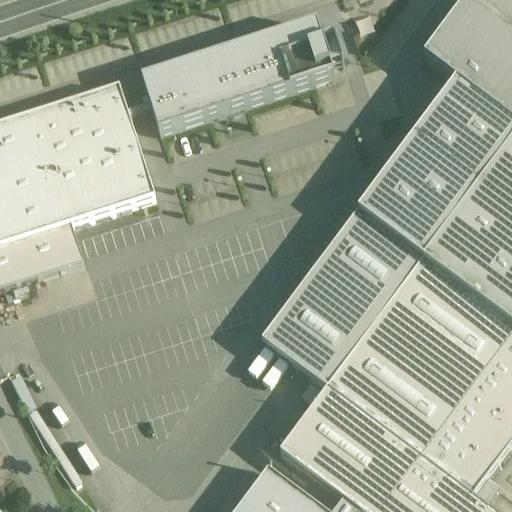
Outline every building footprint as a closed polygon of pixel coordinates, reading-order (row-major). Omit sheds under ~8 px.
[(511,128),(511,0),(470,0),(469,2),(429,60),(458,84),(511,128)] [(325,53),(318,32),(142,87),(159,141),(336,85),(333,76),(325,53)] [(336,50),(325,53),(333,76),(343,73),(336,50)] [(430,261),(511,150),(511,128),(458,84),(362,213),(430,261)] [(0,256),(72,233),(156,206),(120,96),(0,134),(0,256)] [(281,462),(344,509),(348,511),(482,511),(474,506),(511,455),(511,150),(430,261),(332,393),(281,462)] [(430,261),(362,213),(264,346),(332,393),(430,261)] [(72,233),(0,256),(0,298),(85,271),(72,233)] [(314,511),(269,478),(243,511),(314,511)]
